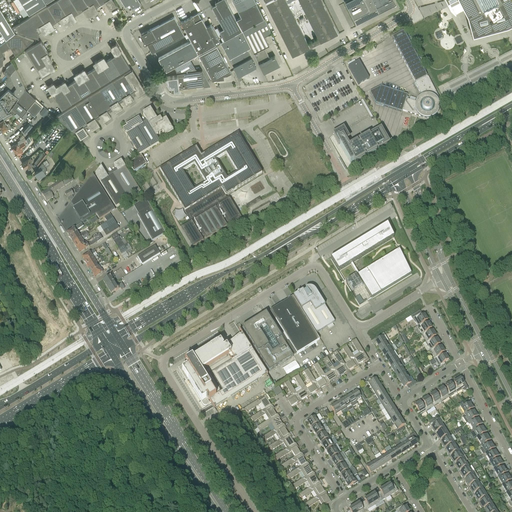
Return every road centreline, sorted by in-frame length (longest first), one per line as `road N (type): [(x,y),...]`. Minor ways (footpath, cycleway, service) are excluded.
road 1 (unclassified): [(251,511),(162,360),(313,266)]
road 2 (secondary): [(400,170),(116,336)]
road 3 (secondary): [(123,347),(399,180)]
road 4 (residential): [(99,309),(101,299),(0,136)]
road 5 (residential): [(342,500),(292,419),(379,364)]
road 6 (primary): [(226,511),(123,347)]
road 7 (primary): [(99,309),(0,149)]
road 8 (primary): [(111,354),(214,511)]
road 9 (primary): [(22,201),(104,343)]
road 10 (residential): [(423,290),(360,327),(313,266)]
road 11 (unclassified): [(291,85),(407,14),(407,0)]
road 12 (unclassified): [(159,91),(177,101),(291,85)]
road 13 (unclassified): [(101,27),(77,25),(57,38),(63,68),(106,34)]
road 14 (secondary): [(0,423),(111,354)]
road 15 (secondary): [(511,105),(400,170)]
road 16 (secondary): [(104,343),(0,407)]
